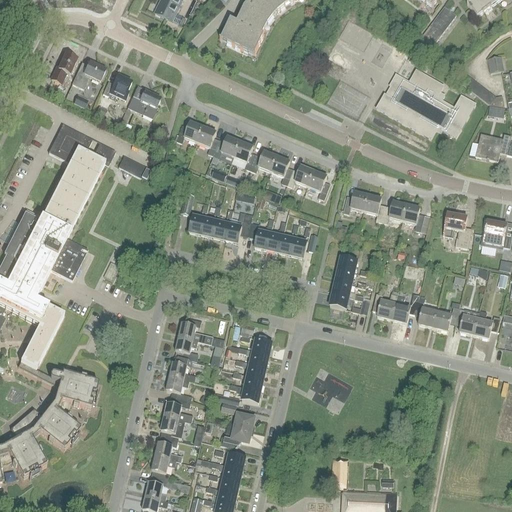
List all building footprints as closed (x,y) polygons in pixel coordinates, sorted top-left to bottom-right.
[(183,0),(162,0),(155,15),(172,23),(183,0)] [(251,0),(244,9),(237,25),(230,22),(221,42),(220,41),(219,42),(255,59),(256,58),(254,57),(264,37),(262,37),(265,31),(268,26),(273,18),(277,14),(285,8),(290,5),(299,1),(300,0),(251,0)] [(438,0),(420,0),(432,9),(438,0)] [(503,0),(474,0),(467,6),(477,19),(503,0)] [(447,17),(450,13),(444,9),(441,13),(447,17)] [(444,22),(447,17),(441,13),(438,17),(444,22)] [(456,18),(450,13),(447,17),(453,22),(456,18)] [(440,26),(444,22),(438,17),(435,21),(440,26)] [(447,17),(444,22),(450,26),(453,22),(447,17)] [(437,30),(440,26),(435,21),(431,25),(437,30)] [(446,30),(450,26),(444,22),(440,26),(446,30)] [(434,34),(437,30),(431,25),(428,30),(434,34)] [(440,26),(437,30),(443,34),(446,30),(440,26)] [(425,34),(431,38),(434,34),(428,30),(425,34)] [(440,38),(443,34),(437,30),(434,34),(440,38)] [(428,42),(431,38),(425,34),(422,38),(428,42)] [(434,34),(431,38),(437,43),(440,38),(434,34)] [(419,42),(425,47),(428,42),(422,38),(419,42)] [(434,47),(437,43),(431,38),(428,42),(434,47)] [(422,51),(425,47),(419,42),(416,46),(422,51)] [(428,42),(425,47),(431,51),(434,47),(428,42)] [(427,55),(431,51),(425,47),(422,51),(427,55)] [(57,67),(51,81),(61,86),(66,75),(69,77),(76,61),(65,56),(59,68),(57,67)] [(423,62),(412,56),(408,63),(418,69),(419,69),(423,62)] [(502,73),(499,60),(487,62),(490,76),(502,73)] [(83,79),(77,76),(72,86),(83,92),(89,79),(100,84),(105,72),(89,65),(84,76),(84,77),(83,79)] [(456,82),(463,74),(458,70),(452,78),(456,82)] [(431,142),(436,133),(440,136),(442,133),(456,141),(459,134),(460,134),(475,107),(461,99),(455,110),(441,102),(444,97),(440,95),(444,89),(416,73),(409,84),(396,76),(389,88),(390,89),(385,97),(384,97),(376,111),(431,142)] [(461,86),(467,77),(463,74),(456,82),(461,86)] [(467,77),(461,86),(466,89),(472,81),(467,77)] [(131,85),(117,78),(113,88),(107,85),(102,96),(108,99),(110,96),(125,103),(128,95),(127,95),(131,85)] [(471,93),(477,85),(472,81),(466,89),(471,93)] [(482,88),(477,85),(471,93),(476,97),(482,88)] [(480,100),(487,92),(482,88),(476,97),(480,100)] [(487,92),(480,100),(485,104),(491,96),(487,92)] [(132,99),(127,110),(138,116),(143,105),(147,107),(143,116),(152,121),(157,111),(155,111),(160,101),(144,94),(140,103),(138,102),(132,99)] [(490,108),(496,99),(491,96),(485,104),(490,108)] [(73,106),(84,111),(88,103),(76,98),(73,106)] [(490,108),(504,110),(502,98),(496,99),(490,108)] [(489,109),(488,118),(496,119),(497,110),(489,109)] [(98,111),(95,116),(104,120),(106,114),(98,111)] [(184,141),(197,146),(203,130),(190,125),(188,130),(182,128),(176,144),(182,146),(184,141)] [(0,328),(2,325),(4,321),(1,320),(5,312),(38,329),(20,364),(36,372),(63,318),(64,317),(35,303),(41,290),(48,278),(52,269),(74,280),(87,253),(88,252),(66,241),(104,166),(107,168),(114,154),(115,155),(115,154),(99,146),(92,159),(85,156),(92,142),(62,127),(48,155),(70,166),(44,216),(42,221),(26,213),(20,225),(10,245),(0,264),(0,328)] [(197,146),(209,151),(207,157),(213,159),(219,143),(214,141),(216,135),(203,130),(197,146)] [(509,148),(510,144),(511,139),(504,137),(503,142),(480,136),(475,159),(498,164),(500,156),(506,158),(506,157),(509,148)] [(221,155),(234,160),(240,145),(238,144),(239,142),(233,140),(232,142),(227,139),(225,145),(219,143),(213,159),(219,161),(221,155)] [(240,145),(234,160),(246,165),(244,171),(250,174),(256,158),(251,155),(253,150),(240,145)] [(262,160),(256,158),(250,174),(256,176),(258,170),(271,175),(277,159),(264,154),(262,160)] [(146,182),(150,173),(145,171),(146,170),(124,158),(118,169),(132,176),(140,180),(141,179),(146,182)] [(281,186),(287,188),(293,172),(287,170),(290,164),(277,159),(271,175),(283,180),(281,186)] [(314,174),(301,169),(299,175),(293,172),(287,188),(286,191),(291,193),(292,190),(292,191),(295,185),(307,190),(314,174)] [(214,180),(227,183),(229,175),(216,172),(214,180)] [(327,179),(314,174),(307,190),(320,195),(318,201),(324,203),(330,187),(324,185),(327,179)] [(237,181),(234,188),(242,192),(245,185),(237,181)] [(281,198),(265,192),(262,200),(278,206),(281,198)] [(350,211),(364,215),(368,198),(354,195),(353,201),(347,199),(343,216),(349,217),(350,211)] [(181,216),(190,218),(195,198),(185,196),(181,216)] [(368,198),(364,215),(377,218),(375,224),(381,225),(386,209),(380,207),(381,201),(368,198)] [(262,212),(265,203),(260,201),(257,210),(262,212)] [(391,210),(386,209),(381,225),(387,227),(389,221),(402,224),(406,208),(393,204),(391,210)] [(420,211),(406,208),(402,224),(415,227),(414,233),(420,235),(424,218),(418,217),(420,211)] [(465,230),(467,219),(447,216),(443,239),(444,239),(453,240),(454,233),(459,233),(457,241),(455,249),(468,252),(472,232),(465,230)] [(205,222),(192,219),(188,235),(201,238),(205,222)] [(201,238),(214,240),(217,224),(205,222),(201,238)] [(274,223),(269,222),(267,229),(266,229),(264,235),(258,234),(259,228),(251,226),(248,240),(256,242),(254,250),(266,252),(270,236),(271,231),(272,231),(274,223)] [(229,227),(225,243),(238,246),(240,238),(248,240),(251,226),(243,224),(239,223),(237,223),(236,229),(229,227)] [(504,238),(507,227),(487,223),(484,238),(482,249),(502,253),(503,250),(509,251),(511,240),(504,238)] [(214,240),(225,243),(229,227),(217,224),(214,240)] [(270,236),(266,252),(279,255),(283,239),(284,234),(280,233),(279,233),(277,238),(270,236)] [(314,255),(318,239),(311,237),(307,253),(314,255)] [(295,242),(283,239),(279,255),(291,258),(295,242)] [(307,245),(295,242),(291,258),(304,261),(307,245)] [(341,259),(338,271),(354,274),(357,263),(341,259)] [(471,270),(470,276),(478,278),(479,272),(471,270)] [(351,287),(354,274),(338,271),(335,284),(351,287)] [(335,284),(332,296),(348,300),(351,287),(335,284)] [(348,300),(332,296),(330,309),(345,313),(348,300)] [(381,303),(382,298),(376,296),(372,314),(378,315),(377,320),(392,323),(398,299),(391,297),(389,305),(381,303)] [(404,300),(398,299),(392,323),(406,327),(409,316),(414,318),(419,298),(413,297),(410,310),(402,308),(404,300)] [(425,300),(419,298),(414,318),(420,319),(418,328),(433,331),(437,314),(422,311),(425,300)] [(459,312),(455,327),(461,329),(459,335),(474,339),(478,322),(463,318),(466,309),(460,307),(459,312)] [(449,326),(455,327),(459,312),(453,310),(451,318),(437,314),(433,331),(447,335),(449,326)] [(478,322),(474,339),(488,342),(491,333),(497,335),(500,321),(494,320),(492,325),(485,324),(486,316),(487,316),(479,314),(478,322)] [(182,326),(178,340),(198,344),(197,346),(211,349),(213,341),(194,337),(196,329),(200,330),(201,324),(190,322),(188,327),(182,326)] [(252,337),(254,330),(242,327),(241,334),(252,337)] [(198,344),(178,340),(175,354),(176,354),(175,360),(192,364),(197,365),(197,364),(197,358),(197,357),(190,355),(191,350),(196,351),(197,346),(198,344)] [(256,341),(253,354),(269,358),(272,345),(256,341)] [(266,369),(269,358),(253,354),(247,353),(246,357),(245,358),(252,359),(250,365),(266,369)] [(169,380),(183,383),(189,384),(194,385),(196,379),(185,376),(187,369),(191,370),(192,364),(175,360),(173,366),(172,366),(169,380)] [(0,467),(6,467),(12,463),(7,454),(31,441),(39,434),(56,413),(64,419),(69,413),(71,407),(61,404),(67,377),(69,372),(63,371),(61,378),(54,376),(53,376),(52,376),(52,377),(51,377),(50,378),(50,379),(50,380),(36,372),(20,364),(20,365),(18,369),(58,390),(54,406),(42,419),(33,412),(10,431),(16,442),(1,450),(0,450),(0,467)] [(250,366),(244,365),(243,369),(249,371),(247,378),(263,382),(266,369),(250,365),(250,366)] [(67,377),(61,404),(71,407),(73,407),(72,409),(77,410),(78,408),(91,412),(92,406),(95,406),(94,407),(95,407),(99,394),(98,394),(98,395),(95,395),(98,386),(85,382),(86,380),(80,379),(80,381),(67,377)] [(246,383),(245,390),(261,393),(263,382),(247,378),(242,377),(241,382),(246,383)] [(192,399),(180,397),(182,389),(188,391),(189,384),(183,383),(169,380),(166,394),(172,395),(170,401),(187,404),(191,405),(192,399)] [(244,391),(239,390),(238,394),(237,394),(243,396),(242,403),(258,407),(261,393),(245,390),(244,391)] [(240,402),(216,397),(215,403),(238,408),(240,402)] [(205,399),(201,405),(206,408),(210,402),(205,399)] [(191,405),(187,404),(170,401),(171,401),(169,406),(167,406),(164,420),(185,425),(191,426),(193,419),(180,416),(181,409),(189,411),(191,405)] [(235,417),(237,409),(223,406),(221,414),(235,417)] [(56,413),(39,434),(49,442),(48,444),(52,447),(53,445),(63,453),(69,446),(71,448),(70,448),(71,449),(79,438),(78,439),(76,437),(80,432),(70,424),(71,422),(67,419),(66,420),(64,419),(56,413)] [(237,417),(234,430),(251,434),(254,421),(237,417)] [(161,434),(160,440),(178,444),(178,440),(181,441),(181,440),(185,425),(164,420),(161,434)] [(220,448),(235,452),(236,452),(241,447),(242,445),(248,447),(251,434),(234,430),(228,428),(225,441),(222,440),(220,448)] [(176,450),(178,444),(160,440),(159,446),(158,446),(155,460),(176,464),(181,466),(182,459),(170,457),(172,449),(176,450)] [(31,441),(7,454),(12,463),(13,465),(12,466),(14,471),(16,470),(22,481),(28,478),(29,480),(29,481),(41,475),(40,474),(39,475),(38,473),(46,468),(40,456),(42,455),(39,451),(37,452),(31,441)] [(242,473),(245,460),(229,456),(226,469),(242,473)] [(168,484),(170,478),(166,477),(168,469),(175,471),(176,464),(155,460),(151,474),(152,474),(151,480),(168,484)] [(332,491),(347,492),(348,463),(333,463),(332,491)] [(226,469),(220,467),(219,472),(219,473),(225,474),(224,480),(240,484),(242,473),(226,469)] [(168,505),(165,504),(167,497),(161,496),(163,489),(167,490),(168,484),(151,480),(150,485),(149,485),(145,499),(168,505)] [(224,480),(221,493),(237,497),(240,484),(224,480)] [(220,498),(218,505),(234,508),(237,497),(221,493),(215,492),(214,496),(214,497),(220,498)] [(395,511),(397,496),(343,493),(341,511),(395,511)] [(167,511),(168,505),(145,499),(142,511),(157,511),(158,509),(167,511)] [(200,511),(203,502),(193,500),(190,511),(200,511)]
